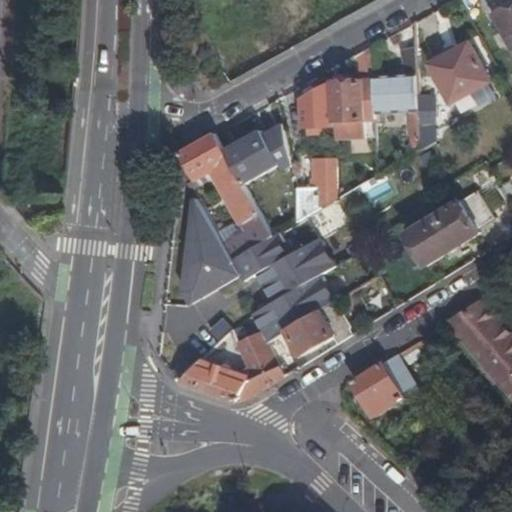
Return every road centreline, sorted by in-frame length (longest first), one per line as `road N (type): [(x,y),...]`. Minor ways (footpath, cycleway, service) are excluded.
road 1 (residential): [(511,263),(247,434)]
road 2 (residential): [(410,0),(203,111),(143,116)]
road 3 (primary): [(115,365),(143,116)]
road 4 (primary): [(110,120),(90,329)]
road 5 (primary): [(88,136),(68,303)]
road 6 (primary): [(68,303),(46,453)]
road 7 (primary): [(247,434),(161,402),(115,365)]
road 8 (primary): [(247,434),(107,428)]
